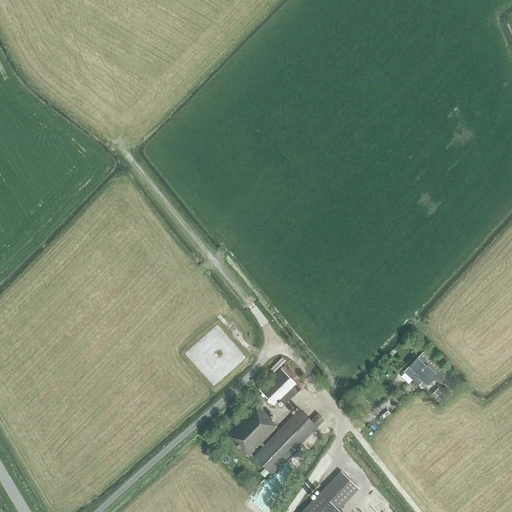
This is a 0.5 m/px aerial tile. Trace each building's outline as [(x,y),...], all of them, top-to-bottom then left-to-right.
[(450,378),(424,352),(417,359),(404,372),(418,386),(422,382),(425,385),(433,376),(442,385),(450,378)] [(273,373),(285,361),(282,358),(270,370),(273,373)] [(258,390),(273,406),(281,399),(285,404),(301,389),(281,368),(258,390)] [(459,387),(449,379),(444,384),(453,393),(459,387)] [(440,406),(450,396),(440,386),(430,396),(440,406)] [(350,404),(362,418),(373,409),(361,395),(350,404)] [(259,408),(263,404),(259,400),(255,404),(259,408)] [(264,446),(261,443),(276,427),(270,421),(271,420),(259,408),(255,404),(225,435),(247,458),(259,445),(262,448),(253,457),(264,468),(269,473),(271,475),(323,421),(317,415),(310,421),(299,410),(264,446)] [(264,477),(269,473),(264,468),(260,473),(264,477)] [(300,511),(341,511),(339,510),(358,489),(340,471),(300,511)] [(377,511),(399,511),(387,497),(374,508),(377,511)]
